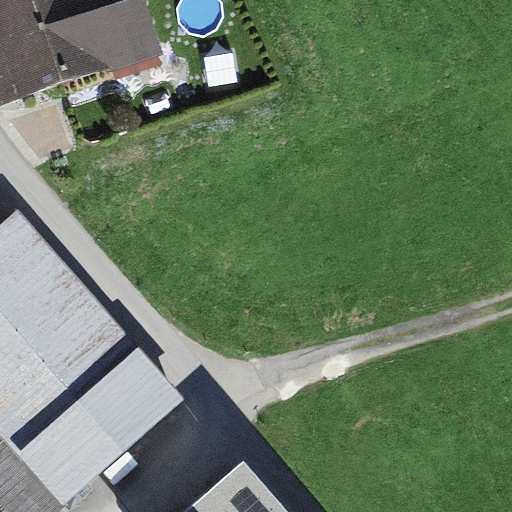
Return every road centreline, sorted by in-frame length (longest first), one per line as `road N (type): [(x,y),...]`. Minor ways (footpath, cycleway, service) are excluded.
road 1 (unclassified): [(0,161),(295,511)]
road 2 (track): [(207,410),(511,314)]
